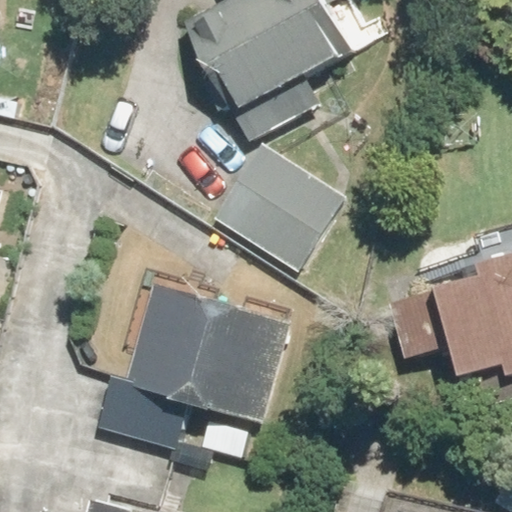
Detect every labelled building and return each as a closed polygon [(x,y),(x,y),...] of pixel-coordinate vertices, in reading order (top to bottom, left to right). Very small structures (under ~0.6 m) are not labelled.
[(0,0),(0,38),(21,39),(20,0),(0,0)] [(247,0),(249,3),(198,29),(264,152),(273,146),(341,112),(325,81),(365,60),(394,43),(369,0),(247,0)] [(273,146),(226,217),(311,273),(359,202),(273,146)] [(0,230),(8,197),(0,194),(0,230)] [(511,235),(488,241),(492,257),(472,261),(478,287),(461,291),(484,391),(511,384),(511,235)] [(125,377),(112,426),(190,446),(200,405),(284,426),(312,319),(166,282),(140,381),(125,377)] [(145,511),(111,502),(108,511),(145,511)]
